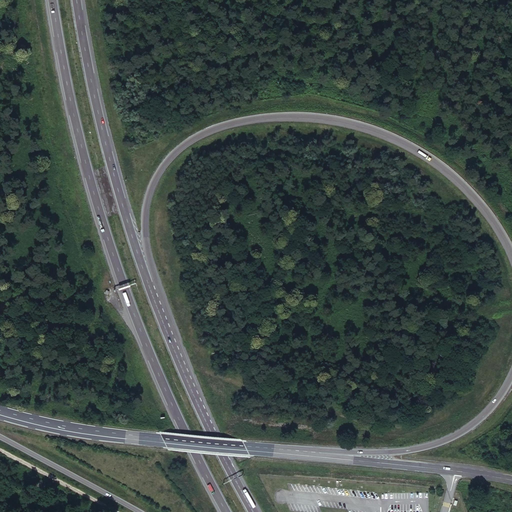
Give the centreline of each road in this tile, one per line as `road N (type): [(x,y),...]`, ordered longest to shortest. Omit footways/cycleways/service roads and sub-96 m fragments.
road 1 (motorway): [(168,334),(144,234),(148,192),(174,152),(236,121),(311,115),(391,136),(471,191),(511,251)]
road 2 (motorway): [(51,0),(102,226),(182,428),(225,511)]
road 3 (motorway): [(168,334),(105,152),(75,0)]
road 4 (motorway): [(511,375),(485,414),(439,443),(288,452)]
road 5 (secondary): [(511,481),(288,452)]
road 6 (motorway): [(254,511),(168,334)]
road 7 (secondary): [(72,430),(247,448)]
road 8 (motorway): [(0,437),(138,511)]
road 9 (track): [(0,450),(115,511)]
